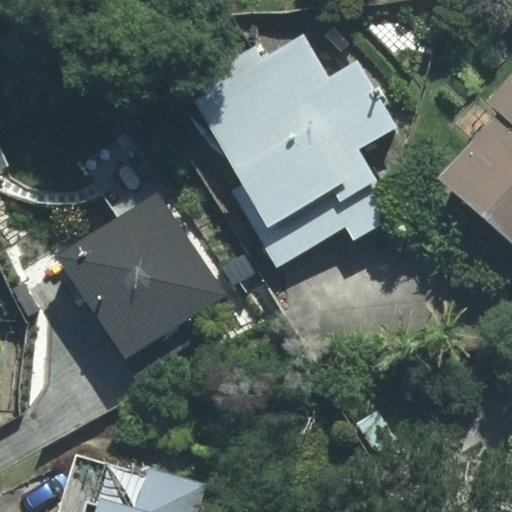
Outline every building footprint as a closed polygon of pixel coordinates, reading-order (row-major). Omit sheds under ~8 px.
[(334,84),(309,41),(267,65),(258,50),(199,83),(208,98),(198,104),(243,183),(232,189),(277,268),(348,228),(358,243),(400,218),(366,159),(403,137),(363,67),(334,84)] [(511,88),(492,109),(510,126),(452,188),(511,244),(511,88)] [(65,263),(142,378),(199,341),(188,326),(232,297),(164,196),(65,263)] [(398,418),(371,437),(424,511),(450,493),(398,418)] [(101,511),(197,511),(207,484),(156,469),(141,511),(138,511),(105,502),(101,511)]
